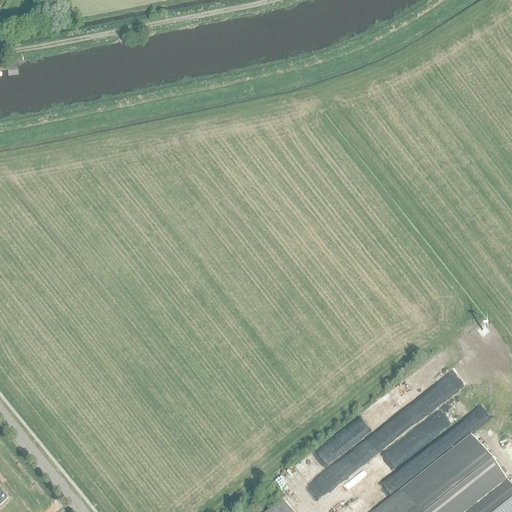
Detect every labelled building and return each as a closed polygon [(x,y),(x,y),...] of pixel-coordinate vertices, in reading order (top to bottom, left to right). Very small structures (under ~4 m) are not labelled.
[(443,400),(478,378),(469,364),(434,385),(443,400)] [(415,375),(312,454),(323,468),(426,389),(415,375)] [(397,464),(452,423),(442,410),(387,452),(397,464)] [(401,492),(375,511),(466,511),(507,481),(470,435),(400,491),(401,492)] [(511,511),(511,487),(507,481),(466,511),(511,511)] [(270,511),(268,511),(288,511),(280,502),(270,511)]
